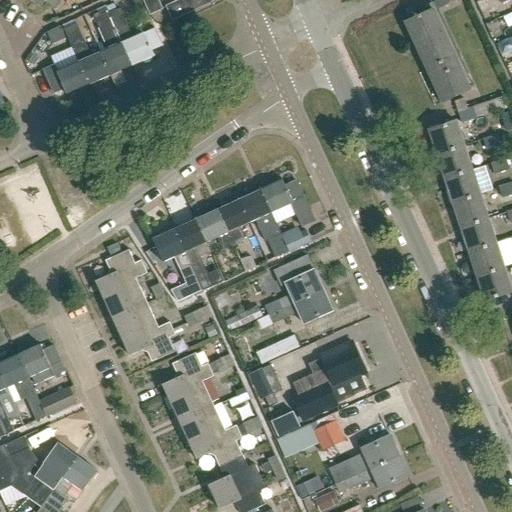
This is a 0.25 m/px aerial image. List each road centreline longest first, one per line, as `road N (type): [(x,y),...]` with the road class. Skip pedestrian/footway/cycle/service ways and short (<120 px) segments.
road 1 (unclassified): [(287,96),(477,511)]
road 2 (unclassified): [(511,456),(331,65)]
road 3 (unclassified): [(38,263),(287,96)]
road 4 (residential): [(145,511),(38,263)]
road 5 (unclassified): [(44,147),(265,43)]
